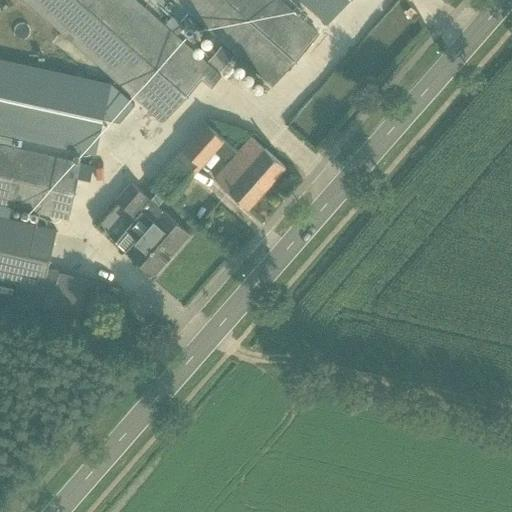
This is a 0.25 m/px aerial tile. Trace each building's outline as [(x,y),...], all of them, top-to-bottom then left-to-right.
[(128,0),(24,0),(113,77),(155,123),(194,80),(208,93),(218,82),(128,0)] [(273,0),(170,0),(269,85),(313,34),(273,0)] [(305,0),(327,19),(343,0),(305,0)] [(213,48),(200,54),(206,65),(219,59),(213,48)] [(113,77),(0,52),(0,132),(96,154),(113,77)] [(166,186),(217,132),(198,114),(147,169),(166,186)] [(248,208),(286,165),(253,136),(215,178),(248,208)] [(0,154),(0,208),(63,223),(76,172),(0,154)] [(152,276),(190,234),(135,184),(97,226),(152,276)] [(0,226),(0,290),(34,299),(48,238),(0,226)]
